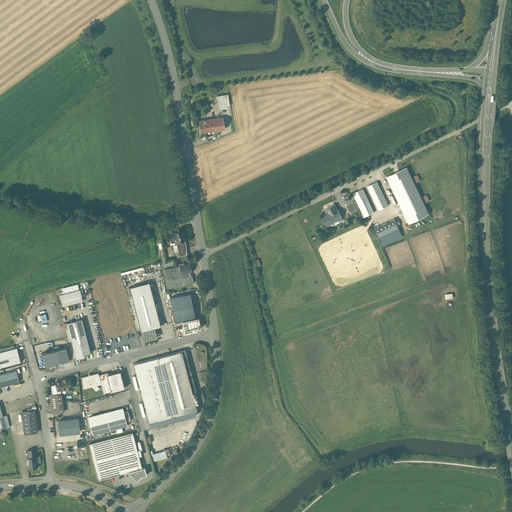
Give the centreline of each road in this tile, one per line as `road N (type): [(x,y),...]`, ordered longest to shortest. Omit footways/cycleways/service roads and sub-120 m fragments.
road 1 (secondary): [(511,440),(485,233),(491,80)]
road 2 (unclassified): [(203,256),(511,103)]
road 3 (tertiary): [(197,221),(175,85),(151,0)]
road 4 (tertiary): [(130,511),(183,463),(206,427),(214,333)]
road 5 (trunk): [(323,0),(347,45),(366,61),(491,80)]
road 6 (residential): [(0,200),(121,224),(197,221)]
road 7 (trunk): [(470,68),(404,64),(365,50),(350,29),(348,0)]
